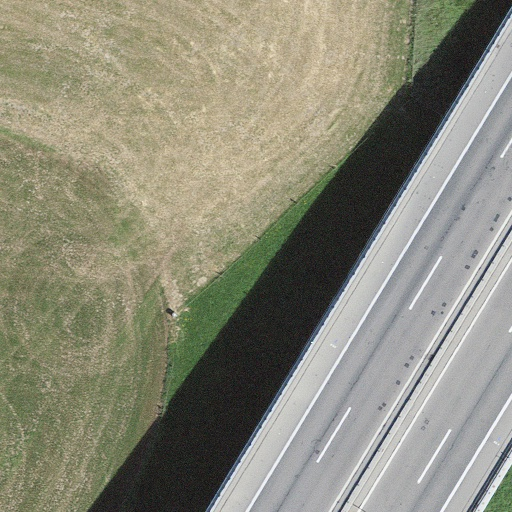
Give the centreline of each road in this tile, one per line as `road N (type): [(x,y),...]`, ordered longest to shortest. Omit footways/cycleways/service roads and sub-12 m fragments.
road 1 (motorway): [(511,145),(288,511)]
road 2 (motorway): [(403,511),(511,333)]
